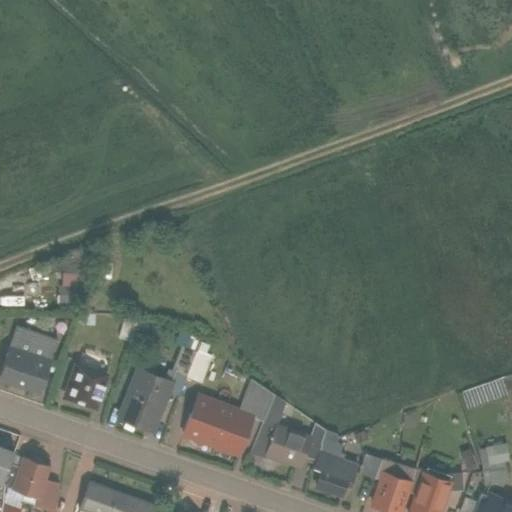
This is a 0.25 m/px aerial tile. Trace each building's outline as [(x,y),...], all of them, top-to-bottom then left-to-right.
[(130,315),(122,334),(130,337),(138,318),(130,315)] [(15,328),(0,375),(0,383),(41,397),(59,342),(15,328)] [(179,331),(176,341),(179,342),(196,348),(199,338),(179,331)] [(179,342),(168,369),(201,382),(212,354),(196,348),(179,342)] [(74,367),(62,400),(97,412),(109,378),(74,367)] [(138,368),(119,419),(159,434),(177,383),(138,368)] [(255,381),(242,410),(254,415),(269,419),(278,394),(255,381)] [(199,394),(183,434),(214,446),(217,438),(242,447),(254,415),(242,410),(199,394)] [(269,419),(257,451),(301,467),(305,454),(316,458),(319,451),(328,426),(318,422),(313,435),(280,423),(289,398),(278,394),(269,419)] [(412,430),(396,429),(395,441),(410,443),(412,430)] [(14,451),(0,445),(0,482),(3,484),(14,451)] [(313,468),(320,471),(346,480),(343,487),(350,490),(359,466),(319,451),(316,458),(313,468)] [(366,456),(360,475),(378,481),(380,476),(410,486),(415,472),(366,456)] [(49,466),(21,458),(12,490),(35,497),(32,506),(50,511),(53,511),(62,483),(45,478),(49,466)] [(320,471),(314,489),(339,498),(343,487),(346,480),(320,471)] [(420,474),(408,511),(444,511),(451,493),(454,484),(450,483),(420,474)] [(378,481),(369,509),(377,511),(401,511),(410,486),(380,476),(378,481)] [(451,477),(450,483),(454,484),(451,493),(466,493),(464,476),(451,477)] [(155,511),(157,508),(88,484),(77,511),(155,511)] [(511,511),(511,500),(488,492),(480,511),(511,511)] [(4,511),(24,511),(26,505),(8,500),(4,511)]
